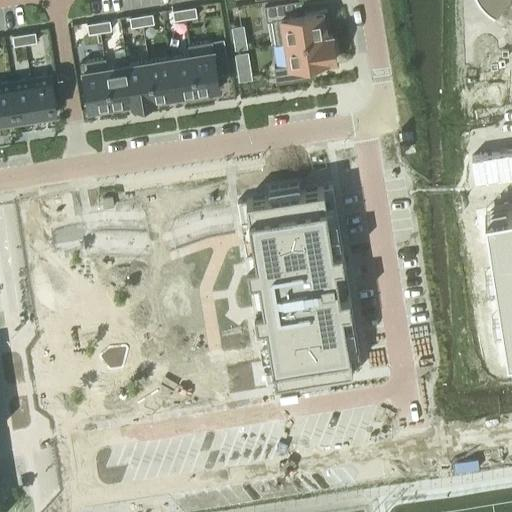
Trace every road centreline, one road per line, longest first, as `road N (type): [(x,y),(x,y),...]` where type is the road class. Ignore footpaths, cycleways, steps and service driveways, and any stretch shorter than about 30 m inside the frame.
road 1 (residential): [(0,182),(360,122)]
road 2 (residential): [(368,165),(412,445)]
